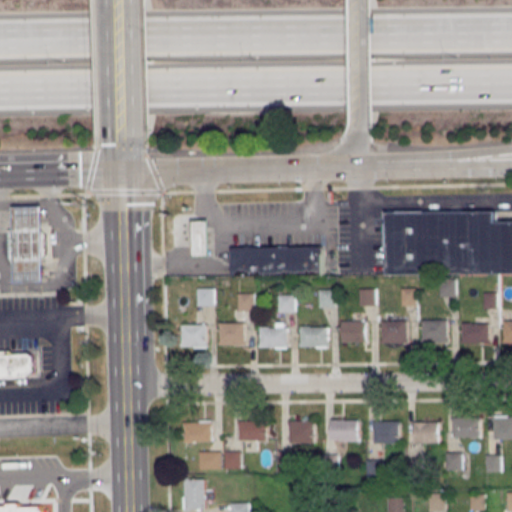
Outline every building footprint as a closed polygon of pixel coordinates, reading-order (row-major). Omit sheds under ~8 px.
[(45,281),(44,205),(15,205),(16,282),(45,281)] [(511,272),(390,274),(389,212),(498,210),(498,221),(511,221),(511,272)] [(194,221),(208,220),(208,253),(194,254),(194,221)] [(234,276),(233,247),(324,246),(325,274),(234,276)] [(216,288),(199,288),(199,306),(216,306),(216,288)] [(417,305),(417,288),(402,288),(402,305),(417,305)] [(377,289),(360,289),(360,305),(377,305),(377,289)] [(337,307),(337,290),(320,290),(320,307),(337,307)] [(239,293),(239,311),(255,311),(255,293),(239,293)] [(279,312),(296,312),(296,294),(279,294),(279,312)] [(382,318),(382,343),(409,343),(409,318),(382,318)] [(423,342),(449,342),(449,319),(423,319),(423,342)] [(343,321),(343,342),(369,342),(369,321),(343,321)] [(221,345),(246,345),(246,322),(221,322),(221,345)] [(463,342),(491,342),(491,322),(463,322),(463,342)] [(261,348),(288,348),(288,323),(261,323),(261,348)] [(208,347),(208,324),(183,324),(183,347),(208,347)] [(301,346),(329,346),(329,326),(301,326),(301,346)] [(0,378),(0,352),(15,352),(15,355),(36,355),(36,372),(36,378),(27,378),(0,378)] [(511,416),(495,416),(495,439),(511,438),(511,416)] [(454,417),(454,437),(482,437),(482,417),(454,417)] [(361,419),(331,419),(331,440),(361,440),(361,419)] [(213,420),(186,420),(186,442),(213,442),(213,420)] [(315,420),(290,420),(290,443),(315,443),(315,420)] [(268,440),(268,421),(239,421),(239,440),(268,440)] [(401,421),(375,421),(375,443),(401,443),(401,421)] [(441,422),(416,422),(416,442),(441,442),(441,422)] [(222,469),(222,451),(200,451),(201,469),(222,469)] [(242,451),(226,451),(226,468),(242,468),(242,451)] [(461,469),(463,454),(453,453),(451,468),(461,469)] [(367,477),(383,477),(383,454),(367,454),(367,477)] [(487,454),(487,471),(502,471),(502,454),(487,454)] [(185,510),(207,510),(207,479),(185,479),(185,510)] [(430,511),(446,511),(446,493),(430,493),(430,511)] [(486,510),(486,494),(471,494),(471,510),(486,510)] [(403,511),(404,497),(388,497),(387,511),(403,511)] [(232,502),(232,511),(250,511),(250,502),(232,502)]
